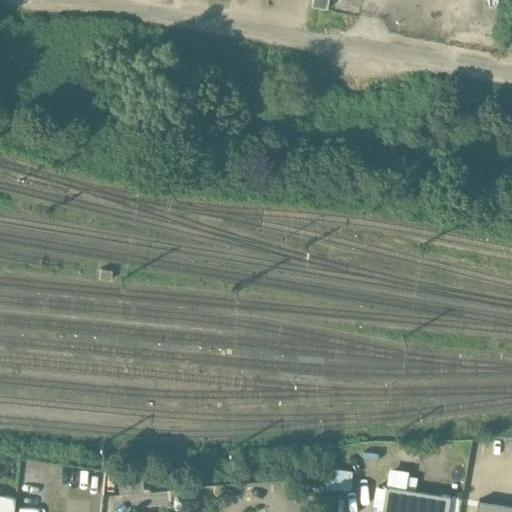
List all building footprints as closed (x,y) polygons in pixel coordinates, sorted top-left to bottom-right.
[(328,0),(312,0),(311,6),(327,9),(328,0)] [(496,46),(503,0),(452,0),(446,38),(496,46)] [(112,270),(100,268),(98,278),(110,280),(112,270)] [(446,511),(449,497),(385,487),(380,511),(446,511)] [(0,511),(11,511),(12,498),(0,495),(0,511)] [(511,511),(511,505),(478,500),(475,511),(511,511)]
